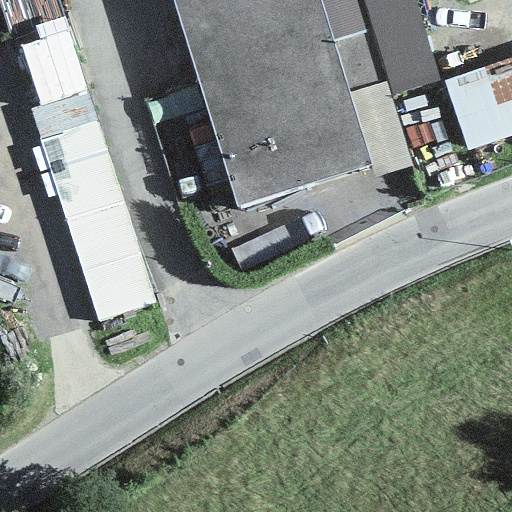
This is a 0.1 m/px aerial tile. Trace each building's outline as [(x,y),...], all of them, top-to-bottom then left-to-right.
[(5,0),(12,27),(61,15),(57,0),(5,0)] [(318,0),(170,0),(237,215),(372,173),(318,0)] [(413,0),(362,0),(391,99),(438,86),(413,0)] [(21,39),(93,331),(151,317),(78,25),(21,39)] [(511,61),(441,86),(465,155),(511,139),(511,61)]
